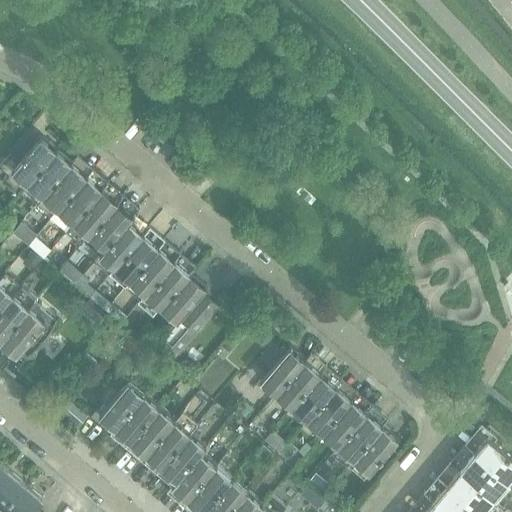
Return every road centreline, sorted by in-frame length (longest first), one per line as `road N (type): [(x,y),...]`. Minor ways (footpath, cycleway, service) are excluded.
road 1 (residential): [(370,511),(431,433),(418,398),(41,88),(0,67)]
road 2 (secondary): [(511,152),(358,0)]
road 3 (residential): [(114,511),(0,413)]
